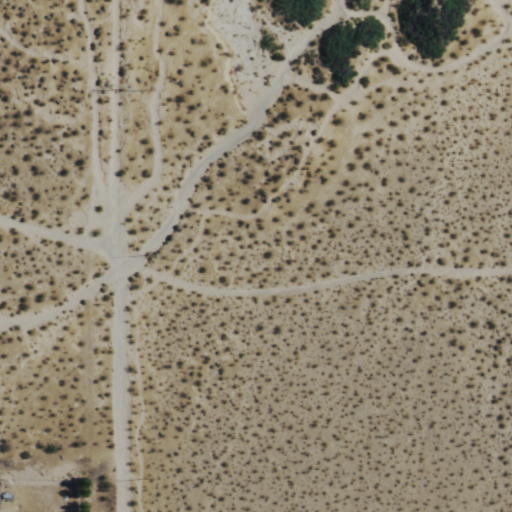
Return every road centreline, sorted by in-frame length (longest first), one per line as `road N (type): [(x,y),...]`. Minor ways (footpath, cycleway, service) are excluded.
road 1 (residential): [(114,511),(113,204)]
road 2 (track): [(101,0),(113,204)]
